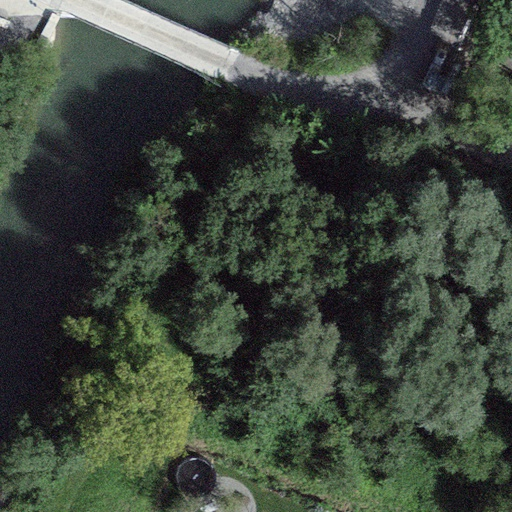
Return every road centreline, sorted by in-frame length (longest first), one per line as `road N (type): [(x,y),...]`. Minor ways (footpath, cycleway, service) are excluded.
road 1 (track): [(87,0),(315,105)]
road 2 (track): [(511,177),(315,105)]
